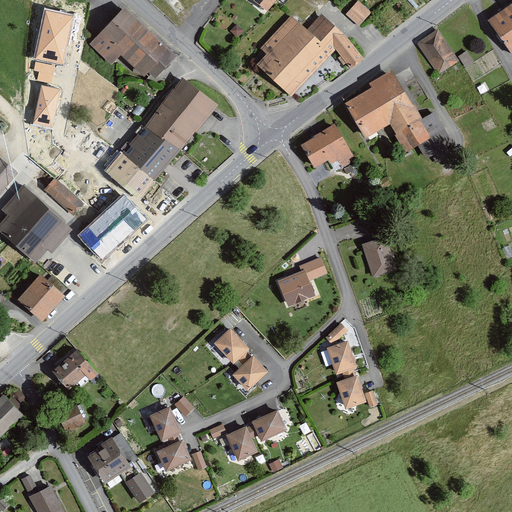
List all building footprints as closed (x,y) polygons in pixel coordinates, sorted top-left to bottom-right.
[(170,0),(182,15),(201,0),(170,0)] [(253,0),(267,11),(275,0),(253,0)] [(359,0),(346,14),(360,27),(373,13),(359,0)] [(511,3),(489,19),(511,53),(511,3)] [(124,7),(89,44),(112,65),(121,55),(144,77),(149,71),(156,77),(176,56),(124,7)] [(72,16),(46,11),(36,58),(63,64),(72,16)] [(267,54),(257,64),(291,95),(336,50),(352,68),(364,58),(345,34),(322,14),(307,30),(292,16),(261,48),(267,54)] [(439,30),(419,44),(440,75),(461,61),(439,30)] [(372,87),(345,103),(366,137),(391,122),(408,151),(429,139),(437,152),(453,143),(435,113),(423,120),(392,70),(370,84),(372,87)] [(163,105),(147,127),(163,139),(163,138),(179,149),(215,106),(185,82),(183,81),(175,91),(174,90),(163,105)] [(60,90),(42,86),(34,123),(52,127),(60,90)] [(336,123),(301,143),(316,168),(328,161),(330,164),(339,159),(343,167),(357,159),(336,123)] [(124,151),(121,155),(150,180),(153,182),(179,149),(163,138),(163,139),(147,127),(140,135),(131,146),(124,151)] [(0,155),(0,194),(19,172),(0,155)] [(121,155),(107,172),(136,197),(150,180),(121,155)] [(49,183),(38,196),(65,220),(77,208),(49,183)] [(9,214),(0,224),(0,229),(37,264),(49,251),(52,254),(75,230),(65,220),(38,196),(26,184),(3,208),(9,214)] [(146,219),(125,196),(81,236),(102,259),(146,219)] [(387,238),(364,246),(375,276),(398,268),(387,238)] [(41,273),(19,298),(43,320),(66,295),(41,273)] [(283,283),(291,304),(314,295),(306,275),(283,283)] [(341,323),(325,337),(326,338),(332,345),(348,331),(341,323)] [(231,328),(215,343),(234,363),(250,348),(231,328)] [(349,340),(329,347),(338,373),(358,367),(349,340)] [(77,349),(57,368),(72,384),(84,373),(92,381),(100,374),(77,349)] [(255,354),(234,373),(250,390),(270,371),(255,354)] [(358,375),(337,382),(346,410),(367,403),(358,375)] [(374,389),(366,392),(371,406),(379,403),(374,389)] [(4,393),(0,396),(0,437),(25,414),(4,393)] [(185,397),(178,403),(188,414),(195,408),(185,397)] [(81,400),(56,414),(65,431),(91,417),(81,400)] [(172,407),(152,416),(163,440),(183,431),(172,407)] [(278,410),(254,421),(262,440),(287,429),(278,410)] [(224,424),(211,430),(215,438),(228,432),(224,424)] [(248,426),(228,434),(239,460),(259,451),(248,426)] [(114,437),(89,452),(105,481),(131,467),(114,437)] [(184,439),(158,451),(167,470),(193,458),(184,439)] [(197,452),(194,453),(199,468),(207,466),(202,450),(197,452)] [(142,472),(127,482),(140,501),(155,491),(142,472)] [(65,511),(52,485),(30,496),(38,511),(65,511)] [(0,506),(3,510),(10,502),(0,493),(0,506)]
